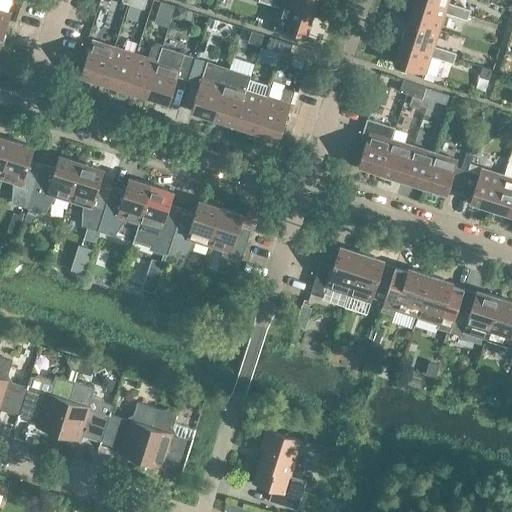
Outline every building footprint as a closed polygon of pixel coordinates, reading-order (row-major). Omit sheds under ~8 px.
[(146,0),(121,0),(121,2),(127,4),(139,8),(144,9),(146,0)] [(282,0),(282,3),(313,13),(317,0),(282,0)] [(439,30),(446,8),(421,0),(414,0),(408,20),(439,30)] [(421,0),(446,8),(448,0),(421,0)] [(306,35),(313,13),(282,3),(275,25),(306,35)] [(127,4),(123,16),(136,21),(139,8),(127,4)] [(450,15),(458,18),(462,7),(454,5),(450,15)] [(186,15),(187,10),(174,6),(171,16),(179,19),(186,15)] [(470,10),(462,7),(458,18),(467,21),(470,10)] [(0,10),(0,45),(10,13),(0,10)] [(217,21),(211,18),(208,27),(214,29),(217,21)] [(408,20),(401,41),(432,51),(439,30),(408,20)] [(263,35),(250,30),(246,44),(259,48),(263,35)] [(292,44),(269,37),(266,49),(288,56),(292,44)] [(103,83),(114,47),(92,40),(80,75),(103,83)] [(432,51),(401,41),(394,64),(425,74),(432,51)] [(136,54),(124,90),(146,97),(157,61),(161,49),(151,46),(148,58),(136,54)] [(136,54),(114,47),(103,83),(124,90),(136,54)] [(161,49),(157,61),(146,97),(168,104),(177,77),(188,81),(195,58),(162,47),(161,49)] [(436,59),(444,61),(448,51),(440,48),(436,59)] [(456,54),(448,51),(444,61),(453,64),(456,54)] [(287,55),(282,54),(278,67),(285,69),(288,61),(286,60),(287,55)] [(229,69),(195,58),(188,81),(199,84),(191,111),(213,118),(229,69)] [(229,69),(213,118),(235,125),(246,89),(251,76),(229,69)] [(399,92),(411,95),(422,99),(426,87),(403,80),(399,92)] [(419,105),(425,107),(432,109),(434,101),(435,100),(428,98),(431,89),(426,87),(422,99),(411,95),(408,104),(418,108),(419,105)] [(268,96),(256,132),(279,139),(294,91),(284,88),(280,100),(268,96)] [(268,96),(246,89),(235,125),(256,132),(268,96)] [(431,89),(428,98),(435,100),(434,101),(443,104),(446,94),(431,89)] [(391,139),(395,128),(367,118),(361,137),(367,139),(358,166),(380,173),(391,139)] [(0,175),(11,139),(0,135),(0,175)] [(12,203),(28,208),(36,181),(42,163),(42,162),(40,167),(28,163),(34,147),(11,139),(0,175),(0,177),(13,182),(12,203)] [(380,173),(402,180),(413,146),(391,139),(380,173)] [(413,146),(402,180),(424,187),(435,153),(413,146)] [(448,190),(460,194),(467,170),(455,166),(457,160),(435,153),(424,187),(446,194),(448,190)] [(42,163),(36,181),(28,208),(44,213),(56,196),(69,200),(81,162),(59,155),(54,171),(42,167),(43,163),(42,163)] [(81,162),(69,200),(82,204),(81,225),(87,227),(97,230),(98,230),(106,204),(112,185),(110,189),(98,185),(103,169),(81,162)] [(470,202),(492,209),(503,175),(481,168),(479,174),(467,170),(460,194),(471,198),(470,202)] [(492,209),(511,215),(511,177),(503,175),(492,209)] [(112,185),(106,204),(98,230),(114,236),(125,218),(139,223),(151,184),(129,177),(123,193),(111,190),(113,185),(112,185)] [(205,193),(206,181),(189,180),(188,192),(205,193)] [(151,184),(139,223),(152,227),(151,248),(168,253),(176,226),(182,208),(181,207),(180,212),(168,208),(173,192),(151,184)] [(182,208),(176,226),(168,253),(184,258),(195,241),(209,245),(221,207),(199,200),(193,216),(181,212),(183,208),(182,208)] [(221,207),(209,245),(222,249),(221,270),(236,275),(249,234),(238,230),(243,214),(221,207)] [(27,213),(24,222),(33,225),(36,215),(27,213)] [(94,241),(97,230),(87,227),(83,237),(94,241)] [(326,244),(318,268),(312,287),(324,292),(326,286),(348,294),(362,253),(349,249),(348,252),(326,244)] [(78,246),(76,254),(89,258),(92,250),(80,246),(78,246)] [(372,297),(384,301),(387,290),(395,267),(373,260),(374,257),(362,253),(348,294),(371,301),(372,297)] [(394,314),(396,309),(417,316),(430,275),(418,271),(417,274),(395,267),(387,290),(384,301),(381,310),(394,314)] [(511,274),(499,282),(506,293),(511,289),(511,274)] [(436,327),(450,332),(463,289),(442,282),(443,279),(430,275),(417,316),(438,323),(436,327)] [(464,331),(485,338),(489,326),(499,297),(486,293),(485,296),(463,289),(450,332),(463,336),(464,331)] [(499,297),(489,326),(485,338),(507,345),(505,350),(511,351),(511,304),(510,304),(511,301),(499,297)] [(311,307),(302,304),(295,325),(304,327),(311,307)] [(378,328),(374,340),(380,342),(384,330),(378,328)] [(11,361),(0,357),(0,408),(18,414),(27,388),(27,387),(10,382),(7,375),(11,361)] [(18,414),(19,414),(38,421),(37,426),(58,433),(75,381),(55,375),(55,376),(56,376),(53,384),(50,383),(48,379),(38,376),(34,378),(31,377),(28,384),(27,387),(27,388),(18,414)] [(101,441),(109,414),(112,405),(103,402),(103,401),(90,396),(93,387),(75,381),(58,433),(79,440),(81,434),(101,441)] [(138,402),(138,403),(133,416),(127,420),(109,414),(101,441),(121,447),(119,453),(140,459),(145,443),(157,408),(138,402)] [(157,408),(145,443),(140,459),(161,466),(163,461),(183,467),(192,441),(175,435),(171,428),(176,414),(157,408)] [(297,510),(302,494),(306,481),(290,476),(295,462),(292,461),(294,454),(297,455),(302,440),(288,436),(289,435),(288,434),(287,433),(286,433),(285,433),(284,435),(266,429),(260,448),(265,450),(260,466),(258,465),(252,483),(277,491),(273,502),(297,510)] [(307,429),(304,438),(313,441),(316,432),(307,429)]
